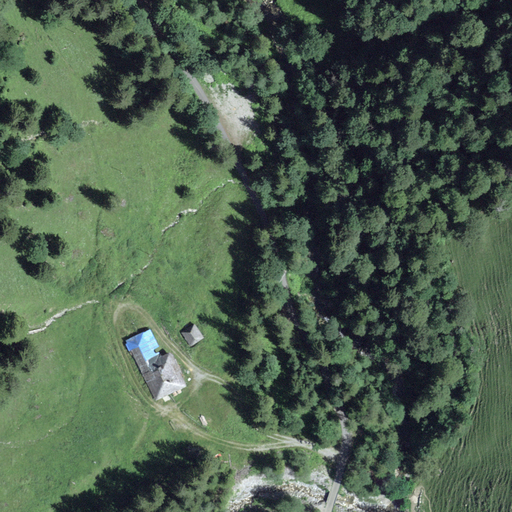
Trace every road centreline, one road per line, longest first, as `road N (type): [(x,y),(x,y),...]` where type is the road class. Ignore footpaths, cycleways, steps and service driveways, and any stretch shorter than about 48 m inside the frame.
road 1 (unclassified): [(327,511),(345,450),(342,418),(292,311),(263,214),(197,86),(141,0)]
road 2 (track): [(185,359),(226,381),(247,417),(265,429),(345,450)]
